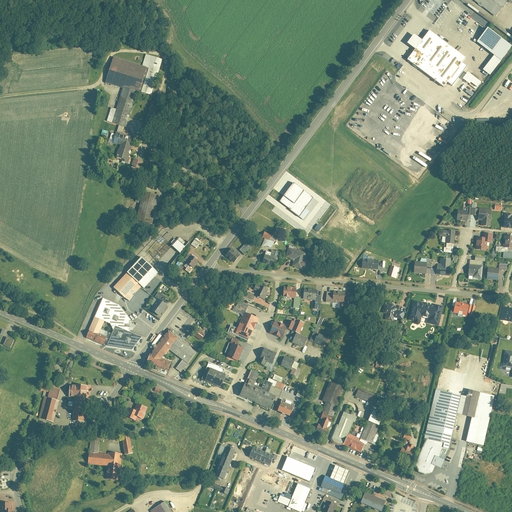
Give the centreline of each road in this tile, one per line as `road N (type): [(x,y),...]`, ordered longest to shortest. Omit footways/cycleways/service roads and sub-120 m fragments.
road 1 (tertiary): [(208,263),(407,0)]
road 2 (track): [(0,96),(95,85),(115,50),(161,54),(167,62),(158,150)]
road 3 (residential): [(278,275),(452,293)]
road 4 (tertiary): [(15,492),(30,455),(87,425),(124,377)]
road 5 (secondary): [(365,468),(224,407)]
road 6 (secondary): [(132,368),(0,311)]
road 7 (track): [(71,342),(95,288),(139,224)]
road 8 (tertiary): [(132,368),(208,263)]
